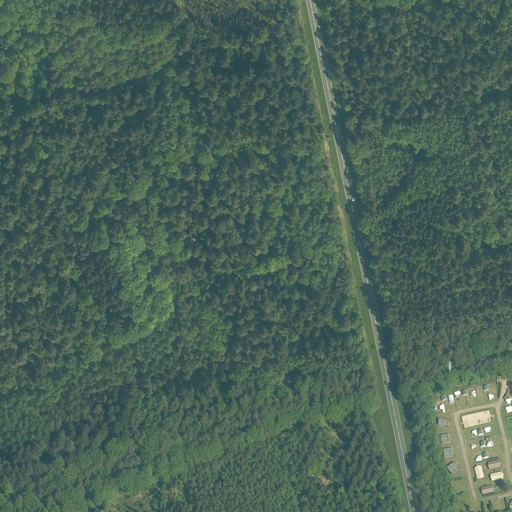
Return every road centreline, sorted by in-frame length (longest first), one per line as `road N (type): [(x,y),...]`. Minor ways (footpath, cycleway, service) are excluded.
road 1 (trunk): [(414,511),(310,0)]
road 2 (track): [(175,0),(174,55),(195,157),(153,176)]
road 3 (track): [(200,287),(162,213),(153,176),(85,223)]
road 4 (track): [(511,250),(466,99)]
road 5 (track): [(200,287),(255,395)]
